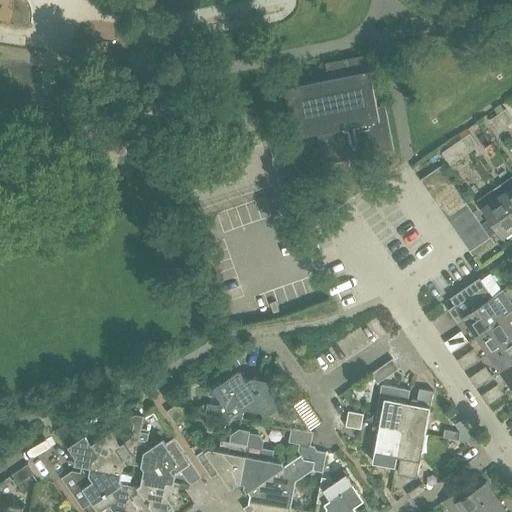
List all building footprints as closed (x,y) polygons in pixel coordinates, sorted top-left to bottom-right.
[(324,164),(341,161),(394,150),(385,105),(378,107),(367,55),(326,63),(329,79),(286,87),(296,137),(318,133),(324,164)] [(511,117),(506,109),(498,114),(507,127),(511,123),(511,117)] [(499,132),(507,127),(498,114),(491,119),(499,132)] [(463,138),(471,151),(479,146),(470,133),(463,138)] [(471,151),(463,138),(442,152),(448,161),(451,165),(457,161),(471,151)] [(421,180),(428,190),(448,176),(441,166),(421,180)] [(428,190),(435,201),(455,186),(448,176),(428,190)] [(511,177),(504,183),(509,191),(502,195),(511,210),(511,177)] [(435,201),(442,211),(462,197),(455,186),(435,201)] [(503,238),(511,231),(511,210),(502,195),(496,188),(486,195),(478,200),(483,208),(503,238)] [(442,211),(449,221),(469,207),(462,197),(442,211)] [(449,221),(456,231),(476,217),(469,207),(449,221)] [(456,231),(463,241),(483,227),(476,217),(456,231)] [(483,227),(463,241),(470,251),(490,237),(483,227)] [(511,310),(511,301),(503,289),(493,297),(481,276),(450,296),(458,307),(451,311),(458,322),(464,318),(476,335),(511,310)] [(511,310),(476,335),(488,353),(511,336),(511,324),(510,322),(511,320),(511,310)] [(511,336),(488,353),(501,371),(511,363),(511,336)] [(378,383),(399,368),(393,358),(371,373),(378,383)] [(511,387),(511,363),(501,371),(511,387)] [(207,404),(206,411),(216,413),(216,414),(242,419),(244,411),(247,409),(255,410),(261,378),(252,377),(246,381),(239,371),(223,382),(232,396),(218,405),(207,404)] [(261,378),(255,410),(262,412),(264,415),(262,423),(301,430),(303,418),(292,416),(289,418),(269,389),(273,387),(268,380),(261,378)] [(407,402),(409,403),(411,389),(381,384),(375,424),(380,425),(380,424),(402,428),(407,402)] [(402,428),(426,433),(434,391),(419,388),(417,399),(412,398),(411,403),(409,403),(407,402),(402,428)] [(175,406),(174,406),(166,411),(175,425),(184,419),(186,408),(175,406)] [(364,414),(349,411),(347,419),(362,422),(364,414)] [(56,430),(76,458),(75,465),(82,466),(91,468),(91,467),(122,473),(124,466),(126,464),(134,465),(139,439),(142,425),(144,415),(136,413),(130,417),(134,424),(131,438),(121,444),(112,431),(92,445),(86,436),(77,423),(72,425),(57,429),(56,430)] [(347,419),(346,426),(361,429),(362,422),(347,419)] [(464,419),(464,420),(456,425),(460,431),(471,430),(464,419)] [(397,456),(402,428),(380,424),(380,425),(375,452),(388,454),(387,459),(393,460),(394,455),(397,456)] [(417,477),(426,433),(402,428),(397,456),(401,457),(398,473),(417,477)] [(210,448),(198,457),(212,477),(219,472),(231,489),(235,486),(236,482),(240,483),(252,433),(251,433),(252,431),(240,429),(232,435),(231,442),(221,440),(219,450),(210,448)] [(445,429),(443,437),(459,440),(460,432),(445,429)] [(252,433),(240,483),(244,484),(244,487),(247,491),(285,466),(282,462),(272,460),(274,450),(264,448),(265,441),(261,435),(252,433)] [(152,447),(149,443),(148,441),(139,439),(134,465),(142,467),(144,470),(142,478),(174,484),(176,476),(174,473),(181,470),(190,482),(200,475),(173,436),(165,442),(163,439),(152,447)] [(302,455),(285,466),(247,491),(249,495),(253,496),(252,501),(290,507),(295,482),(312,470),(323,472),(327,452),(317,451),(314,446),(300,443),(298,450),(302,455)] [(121,481),(122,473),(91,467),(91,468),(90,474),(73,471),(62,478),(74,496),(84,489),(99,511),(100,511),(113,504),(117,509),(113,511),(112,511),(125,511),(131,486),(123,484),(121,481)] [(326,511),(358,511),(355,506),(364,500),(353,483),(340,492),(330,478),(322,476),(317,502),(325,504),(327,507),(326,511)] [(172,491),(174,484),(142,478),(141,485),(137,487),(131,486),(125,511),(164,511),(174,505),(167,495),(172,491)] [(451,511),(481,511),(499,500),(487,481),(458,501),(454,494),(444,501),(451,511)] [(412,500),(427,490),(422,484),(407,494),(412,500)] [(481,511),(507,511),(499,500),(481,511)] [(289,511),(290,507),(252,501),(251,505),(248,504),(243,508),(246,511),(289,511)]
